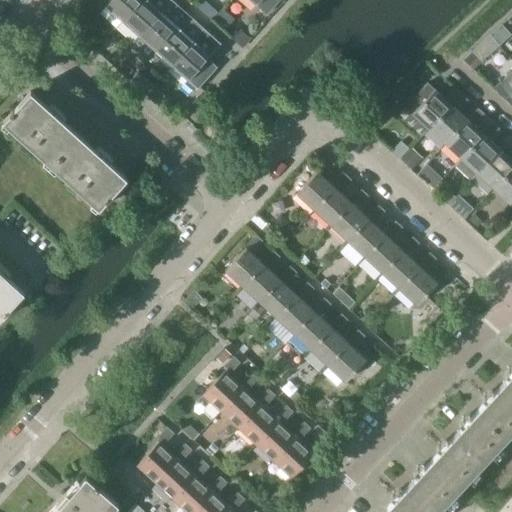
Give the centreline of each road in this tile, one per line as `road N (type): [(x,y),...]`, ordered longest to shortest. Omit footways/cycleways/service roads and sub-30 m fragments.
road 1 (residential): [(0,470),(231,209)]
road 2 (residential): [(231,209),(20,23)]
road 3 (residential): [(321,511),(511,304)]
road 4 (residential): [(511,293),(313,117)]
road 5 (residential): [(231,209),(313,117)]
